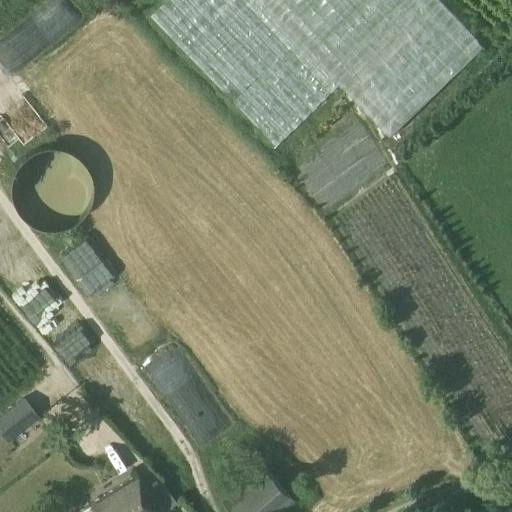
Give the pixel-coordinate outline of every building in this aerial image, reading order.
[(165,0),(150,15),(275,145),(340,83),(261,0),(165,0)] [(261,0),(340,83),(389,134),(484,44),(441,0),(261,0)] [(93,193),(93,188),(92,179),(90,171),(86,164),(80,157),(74,153),(66,150),(58,147),(52,147),(44,148),(36,151),(28,155),(23,160),(18,166),(15,173),(13,180),(12,188),(13,195),(16,204),(19,211),(25,217),(32,223),(39,226),(48,228),(55,228),(62,227),(70,224),(77,220),(82,215),(87,209),(91,201),(93,193)] [(0,414),(0,431),(6,440),(39,415),(25,396),(0,414)] [(220,501),(229,511),(279,511),(293,501),(263,465),(220,501)] [(95,511),(162,511),(167,509),(176,503),(172,497),(158,506),(137,474),(90,504),(95,511)]
